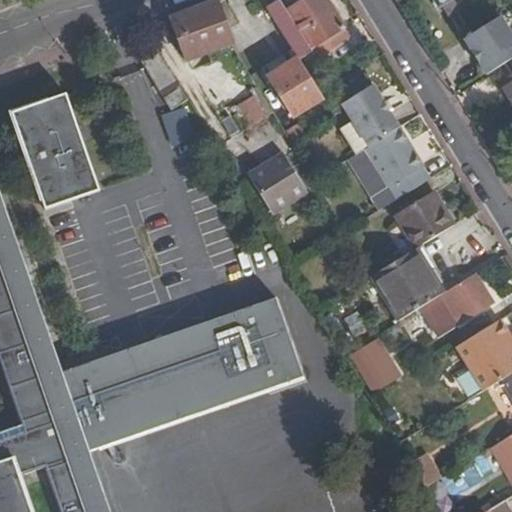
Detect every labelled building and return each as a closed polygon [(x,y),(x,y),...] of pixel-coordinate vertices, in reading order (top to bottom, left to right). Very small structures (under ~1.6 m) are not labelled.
[(323,0),(306,0),(274,22),(292,51),(297,59),(343,30),(323,0)] [(216,2),(169,18),(184,61),(231,45),(216,2)] [(511,39),(499,18),(463,40),(486,76),(508,62),(511,59),(511,39)] [(297,59),(292,51),(262,70),(268,78),(297,59)] [(141,62),(144,67),(160,92),(176,83),(157,52),(141,62)] [(295,122),(325,102),(320,95),(303,68),(297,59),(268,78),(295,122)] [(511,74),(499,83),(511,104),(511,74)] [(341,107),(344,112),(374,92),(371,88),(341,107)] [(187,101),(180,89),(163,99),(171,111),(187,101)] [(272,113),(259,92),(252,97),(265,117),(272,113)] [(338,131),(354,157),(364,151),(398,130),(374,92),(344,112),(351,123),(338,131)] [(66,94),(13,113),(46,208),(99,189),(66,94)] [(240,104),(254,125),(265,117),(252,97),(240,104)] [(364,151),(388,189),(419,169),(421,168),(413,153),(410,155),(406,147),(408,146),(398,130),(364,151)] [(249,175),(273,214),(307,194),(283,154),(249,175)] [(388,189),(395,202),(427,182),(419,169),(388,189)] [(395,214),(417,250),(423,246),(453,227),(431,192),(395,214)] [(0,357),(27,435),(0,444),(0,468),(16,463),(21,478),(47,469),(62,511),(109,511),(90,456),(78,419),(63,375),(0,196),(0,357)] [(417,250),(415,251),(434,281),(442,276),(423,246),(417,250)] [(415,251),(375,276),(403,320),(441,296),(443,295),(434,281),(415,251)] [(375,276),(370,279),(397,323),(403,320),(375,276)] [(443,295),(441,296),(459,324),(491,304),(473,276),(443,295)] [(63,375),(78,419),(90,456),(305,380),(277,300),(63,375)] [(511,341),(500,320),(455,348),(483,392),(502,380),(511,373),(511,341)] [(380,346),(356,361),(375,392),(400,377),(380,346)] [(511,373),(502,380),(511,397),(511,373)] [(511,434),(498,443),(511,465),(511,434)] [(411,463),(425,488),(440,478),(426,454),(411,463)] [(0,468),(0,511),(32,511),(21,478),(16,463),(0,468)]
